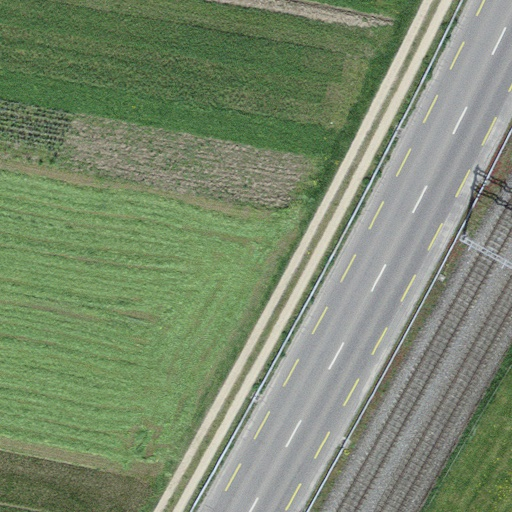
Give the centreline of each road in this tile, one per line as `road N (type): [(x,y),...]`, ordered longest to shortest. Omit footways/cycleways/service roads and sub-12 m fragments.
road 1 (track): [(170,511),(275,329),(438,0)]
road 2 (secondary): [(511,10),(248,511)]
